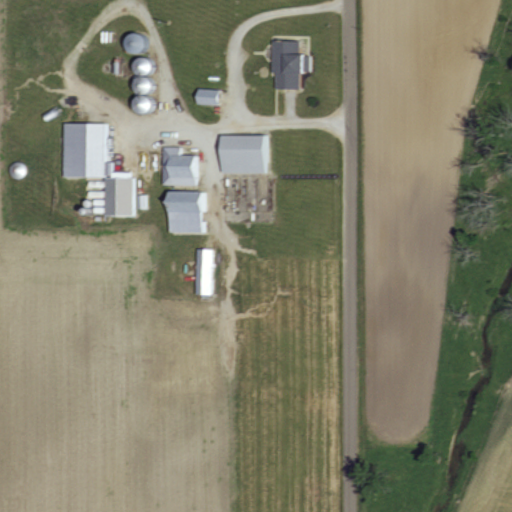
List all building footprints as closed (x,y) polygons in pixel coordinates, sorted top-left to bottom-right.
[(307,41),(282,40),(280,88),(308,89),(309,67),(316,67),(317,54),(307,54),(307,41)] [(114,123),(70,123),(70,177),(94,177),(94,196),(113,196),(113,215),(141,215),(141,174),(121,174),(121,162),(114,162),(114,123)] [(277,135),(228,134),(228,173),(276,174),(277,135)] [(176,233),(214,233),(214,190),(205,190),(205,155),(188,155),(187,147),(169,147),(169,188),(176,188),(176,233)] [(219,295),(220,249),(203,248),(202,294),(219,295)]
